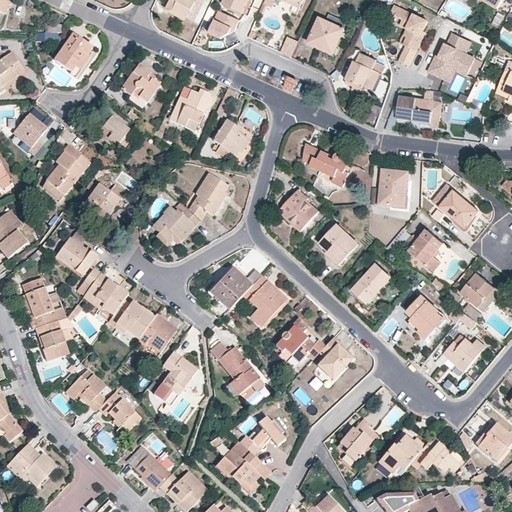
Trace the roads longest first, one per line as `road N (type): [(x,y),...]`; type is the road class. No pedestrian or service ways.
road 1 (residential): [(283,103),(367,139),(511,155)]
road 2 (residential): [(250,230),(393,362)]
road 3 (residential): [(98,471),(40,414),(0,309)]
road 4 (residential): [(277,511),(314,440),(393,362)]
road 5 (residential): [(130,30),(283,103)]
road 6 (residential): [(393,362),(451,409),(474,398),(511,353)]
road 7 (residential): [(283,103),(250,230)]
